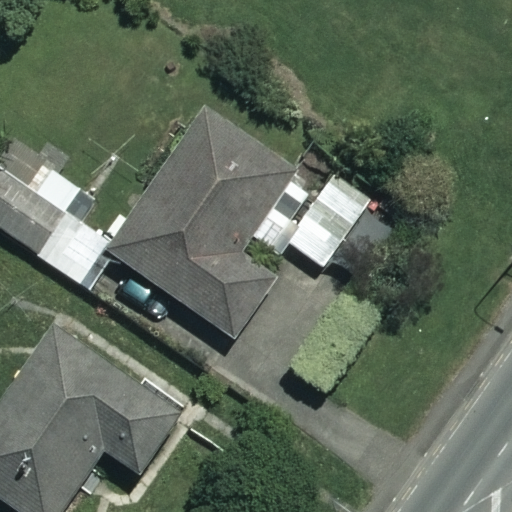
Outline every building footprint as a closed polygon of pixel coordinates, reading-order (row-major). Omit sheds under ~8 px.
[(434,0),(308,0),(268,60),(354,119),(434,0)] [(134,181),(152,194),(109,254),(231,341),(292,254),(323,276),(372,207),(220,99),(195,133),(177,121),(134,181)] [(17,151),(0,177),(0,231),(38,256),(80,191),(17,151)] [(379,325),(348,302),(295,371),(326,394),(379,325)] [(185,421),(55,332),(0,412),(0,500),(17,511),(62,511),(104,452),(145,480),(185,421)]
